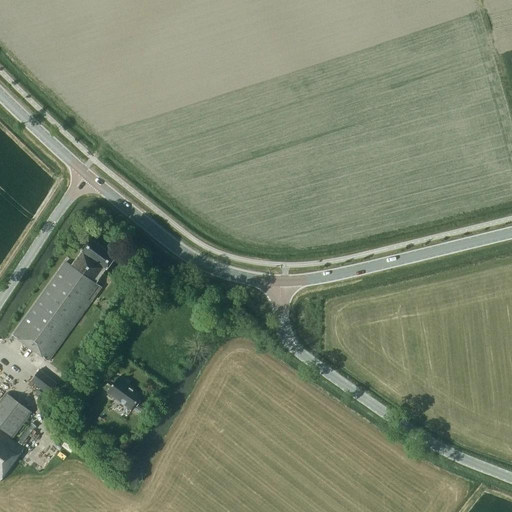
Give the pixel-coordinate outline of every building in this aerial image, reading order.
[(49,361),(92,301),(102,287),(96,283),(106,269),(107,270),(116,257),(90,238),(81,251),(82,252),(72,266),(66,261),(13,335),(49,361)] [(31,380),(49,395),(58,384),(39,370),(31,380)] [(112,386),(106,382),(102,388),(108,392),(107,393),(131,411),(143,394),(119,377),(112,386)] [(35,394),(44,401),(48,397),(39,390),(35,394)] [(0,401),(0,428),(13,438),(32,412),(7,393),(0,401)] [(31,425),(18,442),(22,445),(35,428),(31,425)] [(0,430),(0,481),(25,449),(0,430)]
